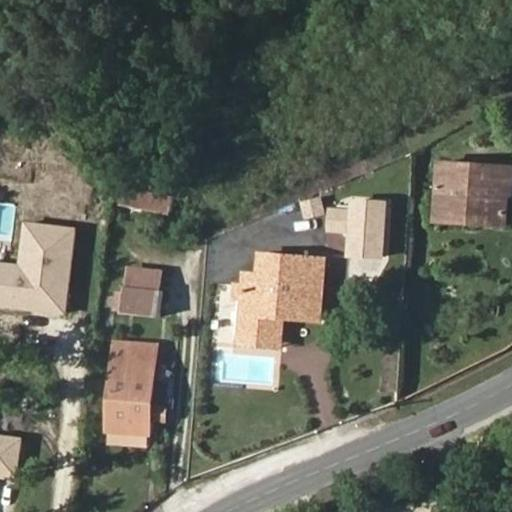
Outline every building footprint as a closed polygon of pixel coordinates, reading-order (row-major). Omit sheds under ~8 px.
[(509,226),(511,177),(511,166),(441,163),(440,184),(448,185),(446,215),(484,217),(484,225),(509,226)] [(446,215),(448,185),(440,184),(437,221),(484,225),(484,217),(446,215)] [(173,212),(177,197),(149,191),(146,206),(173,212)] [(325,214),(322,198),(305,202),(308,218),(325,214)] [(327,234),(351,235),(350,261),(388,263),(392,202),(353,200),(352,209),(329,208),(327,234)] [(322,321),(327,259),(263,254),(261,275),(247,274),(246,285),(245,299),(241,345),(265,346),(267,317),(285,318),(322,321)] [(164,290),(165,275),(128,271),(126,286),(164,290)] [(245,299),(246,285),(236,284),(235,299),(245,299)] [(161,316),(164,290),(126,286),(124,312),(161,316)] [(283,348),(285,318),(267,317),(265,346),(283,348)] [(153,406),(158,344),(138,342),(137,348),(118,347),(110,443),(150,446),(152,423),(153,406)] [(167,424),(169,407),(153,406),(152,423),(167,424)]
